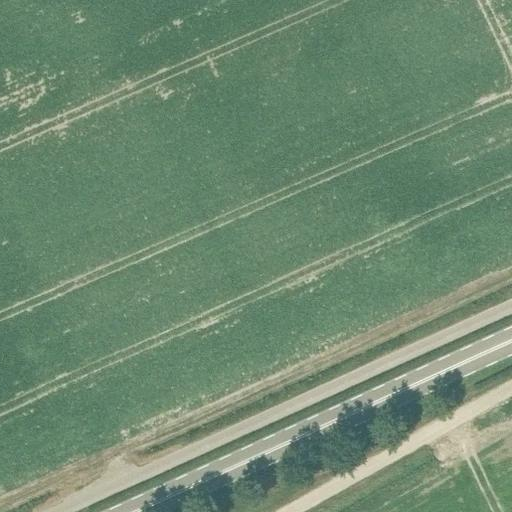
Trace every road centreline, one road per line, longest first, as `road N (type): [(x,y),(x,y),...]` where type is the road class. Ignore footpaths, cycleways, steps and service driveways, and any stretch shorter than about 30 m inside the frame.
road 1 (unclassified): [(58,511),(511,308)]
road 2 (primary): [(150,511),(511,350)]
road 3 (unclassified): [(298,511),(511,394)]
